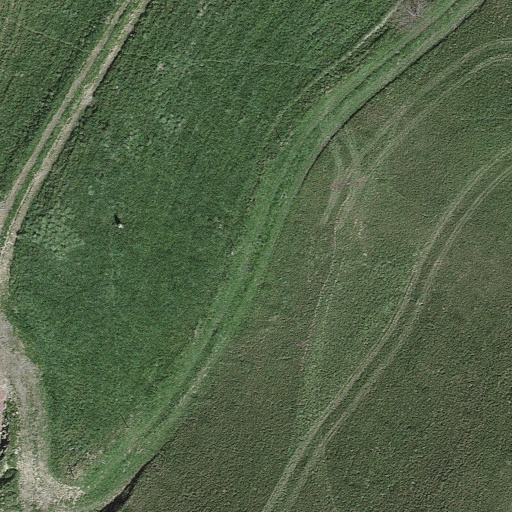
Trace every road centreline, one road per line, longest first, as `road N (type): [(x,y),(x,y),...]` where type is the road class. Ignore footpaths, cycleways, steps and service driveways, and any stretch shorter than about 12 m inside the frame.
road 1 (track): [(38,506),(88,486),(158,421),(208,354),(296,153),(449,0)]
road 2 (track): [(0,294),(29,186),(152,0)]
road 3 (track): [(37,511),(31,385),(0,301)]
